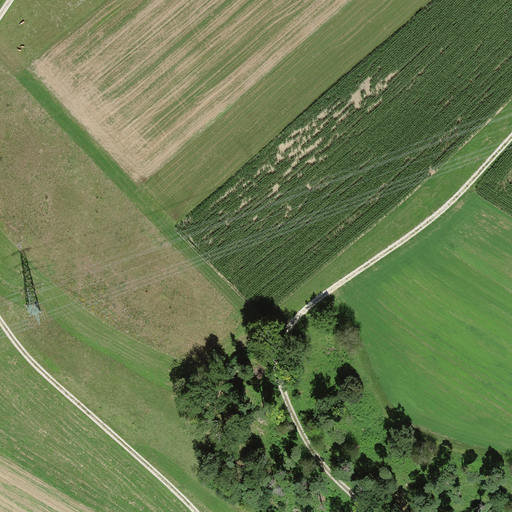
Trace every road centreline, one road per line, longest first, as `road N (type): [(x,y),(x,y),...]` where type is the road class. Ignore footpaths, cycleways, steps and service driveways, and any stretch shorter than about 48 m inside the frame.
road 1 (track): [(511,135),(437,213),(309,302),(282,340),(275,372),(287,411),(366,511)]
road 2 (track): [(0,317),(26,356),(197,511)]
